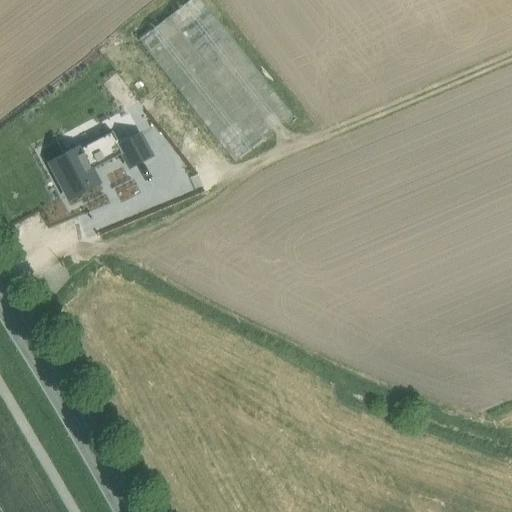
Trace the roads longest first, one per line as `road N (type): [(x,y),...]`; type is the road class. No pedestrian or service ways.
road 1 (track): [(70,240),(511,55)]
road 2 (secondary): [(127,511),(0,295)]
